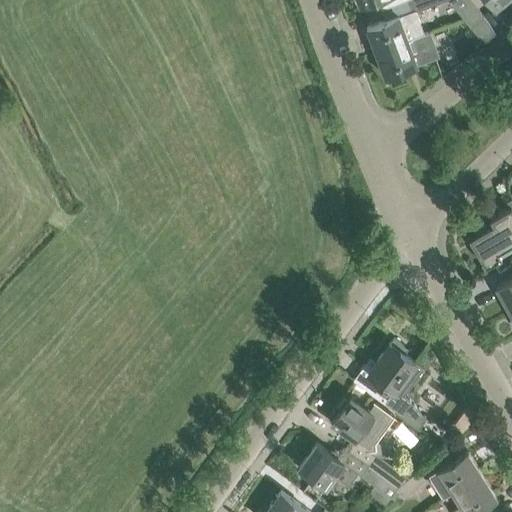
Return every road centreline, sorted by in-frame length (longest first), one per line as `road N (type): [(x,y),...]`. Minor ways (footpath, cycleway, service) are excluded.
road 1 (residential): [(211,511),(411,230)]
road 2 (residential): [(511,428),(411,230)]
road 3 (residential): [(511,41),(372,158)]
road 4 (residential): [(372,158),(317,0)]
road 5 (residential): [(411,230),(511,134)]
